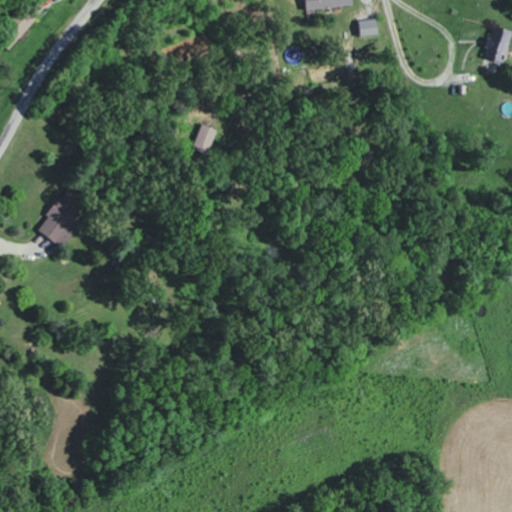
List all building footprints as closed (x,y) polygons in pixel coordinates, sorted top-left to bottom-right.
[(302,0),(303,8),(352,6),(351,0),(302,0)] [(21,18),(15,13),(0,28),(0,44),(6,50),(35,19),(27,11),(21,18)] [(355,20),(356,36),(374,35),(373,19),(355,20)] [(481,58),(498,62),(506,30),(489,26),(481,58)] [(209,150),(216,130),(199,124),(192,144),(209,150)] [(61,245),(78,214),(53,201),(36,231),(61,245)]
